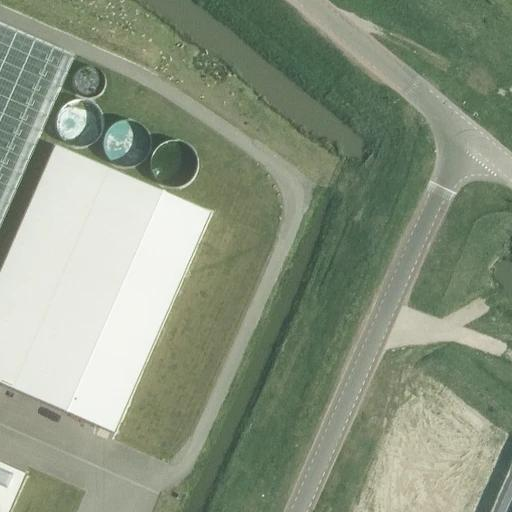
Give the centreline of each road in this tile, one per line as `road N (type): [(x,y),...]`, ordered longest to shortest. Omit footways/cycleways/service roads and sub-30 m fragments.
road 1 (unclassified): [(457,152),(300,511)]
road 2 (unclassified): [(457,152),(444,114),(299,0)]
